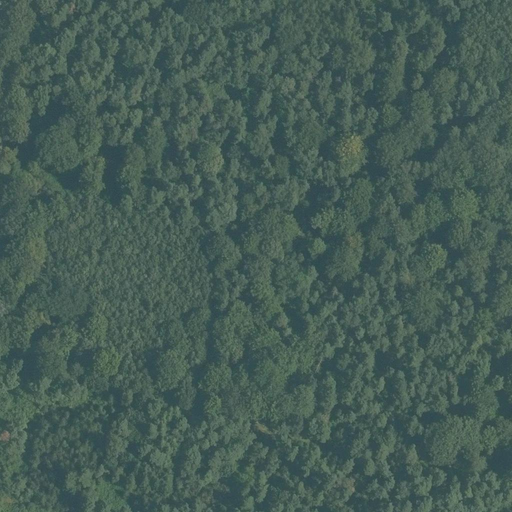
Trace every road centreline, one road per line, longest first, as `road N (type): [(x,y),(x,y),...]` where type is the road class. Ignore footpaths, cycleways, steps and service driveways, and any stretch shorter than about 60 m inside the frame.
road 1 (track): [(162,511),(283,0)]
road 2 (track): [(354,511),(474,0)]
